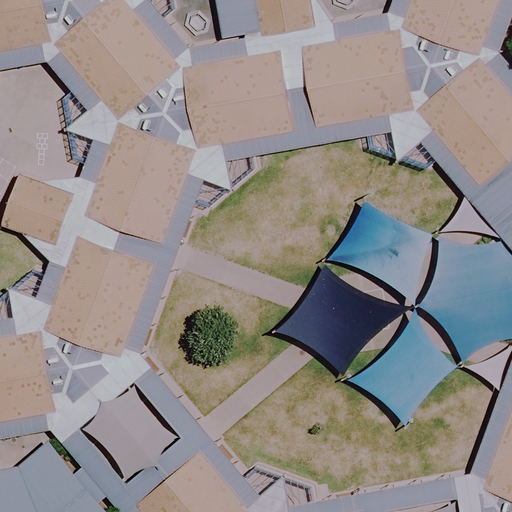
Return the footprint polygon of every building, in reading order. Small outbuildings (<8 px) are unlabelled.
[(55,0),(0,0),(0,46),(61,38),(55,0)] [(189,68),(130,0),(124,0),(71,45),(132,116),(189,68)] [(320,0),(229,0),(235,37),(325,23),(320,0)] [(315,45),(327,122),(421,107),(409,30),(315,45)] [(302,127),(289,52),(199,67),(212,142),(302,127)] [(511,162),(511,86),(492,64),(435,113),(492,180),(511,162)] [(66,219),(140,246),(173,157),(99,130),(66,219)] [(56,198),(0,177),(0,232),(38,247),(56,198)] [(133,264),(61,237),(29,323),(101,349),(133,264)] [(21,334),(0,337),(0,416),(33,411),(21,334)] [(0,511),(121,511),(67,446),(41,468),(0,473),(0,511)] [(271,511),(215,446),(158,494),(173,511),(271,511)]
